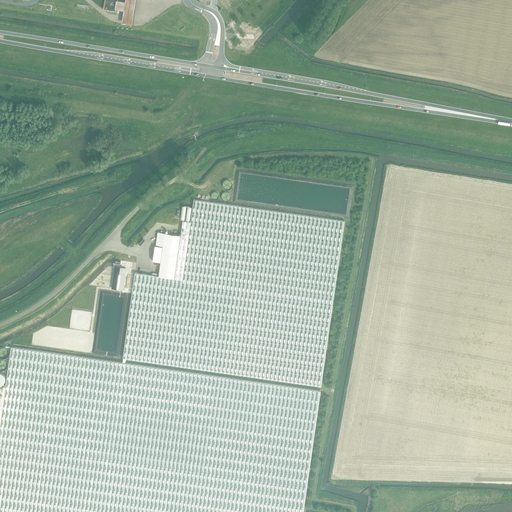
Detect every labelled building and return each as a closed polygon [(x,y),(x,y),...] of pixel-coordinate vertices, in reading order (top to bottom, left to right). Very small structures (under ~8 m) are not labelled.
[(105,0),(104,9),(116,11),(117,0),(105,0)] [(125,0),(125,2),(116,1),(115,9),(116,9),(116,10),(123,12),(122,21),(121,24),(131,26),(132,22),(135,0),(125,0)] [(223,185),(223,186),(223,187),(224,187),(224,188),(225,189),(226,189),(227,189),(228,189),(229,189),(230,189),(231,188),(231,187),(232,187),(232,186),(232,185),(232,184),(232,183),(232,182),(231,181),(230,180),(229,180),(228,180),(227,180),(226,180),(225,180),(224,181),(223,182),(223,183),(223,184),(223,185)] [(221,196),(221,197),(221,198),(222,199),(223,200),(224,200),(224,201),(225,201),(226,201),(227,201),(228,201),(228,200),(229,200),(230,199),(230,198),(231,197),(231,196),(231,195),(230,195),(230,194),(230,193),(229,193),(228,192),(227,192),(226,192),(225,192),(224,192),(223,193),(222,193),(222,194),(221,195),(221,196)] [(135,273),(123,358),(126,358),(321,386),(345,221),(194,199),(191,221),(183,220),(182,223),(190,224),(189,237),(186,236),(185,244),(187,244),(187,248),(179,247),(179,246),(180,246),(180,243),(180,238),(181,239),(181,236),(181,235),(165,233),(164,233),(162,245),(156,244),(156,245),(163,246),(163,247),(155,246),(153,261),(161,262),(159,275),(159,276),(135,273)] [(179,246),(179,247),(187,248),(187,244),(185,244),(186,236),(189,237),(190,224),(182,223),(181,230),(181,232),(181,235),(181,236),(181,239),(180,238),(180,243),(180,246),(179,246)] [(115,267),(112,288),(123,289),(126,268),(115,267)] [(0,511),(303,511),(321,391),(125,363),(126,358),(123,358),(123,362),(11,347),(6,386),(0,385),(0,511)] [(0,357),(1,358),(2,358),(3,358),(4,358),(5,358),(6,358),(7,357),(8,357),(8,356),(9,355),(9,354),(9,353),(9,352),(9,351),(8,350),(7,349),(6,348),(5,348),(4,348),(3,348),(2,348),(1,348),(0,349),(0,357)]
